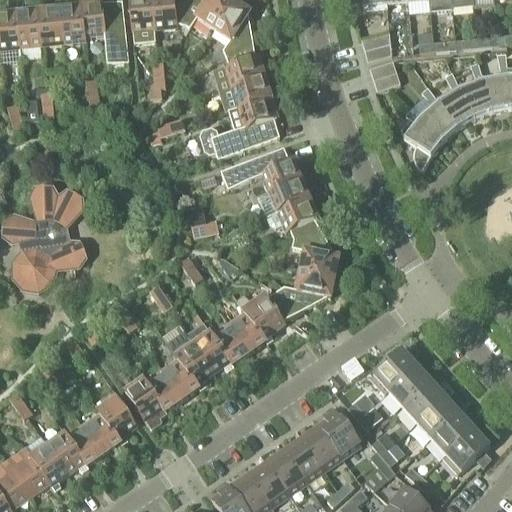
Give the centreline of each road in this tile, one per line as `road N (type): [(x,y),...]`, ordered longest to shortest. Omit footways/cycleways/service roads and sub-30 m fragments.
road 1 (residential): [(124,511),(429,295)]
road 2 (residential): [(306,0),(358,170),(429,295)]
road 3 (residential): [(429,295),(511,391)]
